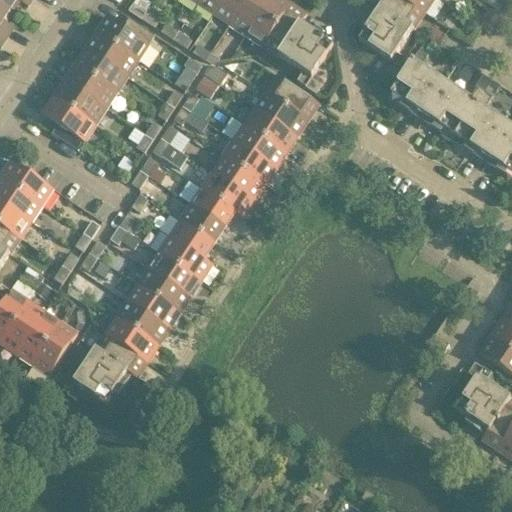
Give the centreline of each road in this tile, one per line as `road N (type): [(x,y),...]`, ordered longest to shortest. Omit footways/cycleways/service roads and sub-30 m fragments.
road 1 (residential): [(461,198),(362,133),(335,0)]
road 2 (residential): [(131,202),(0,117)]
